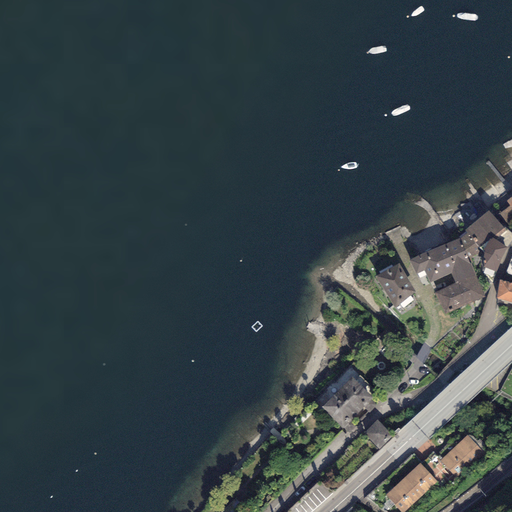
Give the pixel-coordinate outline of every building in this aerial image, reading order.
[(511,196),(507,201),(510,205),(500,214),(509,225),(511,222),(511,196)] [(504,227),(488,210),(464,230),(465,232),(458,237),(460,239),(469,259),(482,251),(479,248),(492,237),(504,227)] [(511,233),(504,227),(492,237),(510,248),(511,245),(511,233)] [(502,265),(510,248),(492,237),(479,248),(482,251),(484,252),(484,267),(497,272),(500,264),(502,265)] [(460,239),(409,260),(415,274),(425,271),(430,283),(451,274),(455,283),(474,274),(469,259),(460,239)] [(400,263),(375,277),(395,308),(416,293),(400,263)] [(474,274),(455,283),(435,293),(445,315),(485,296),(474,274)] [(511,283),(500,280),(497,298),(511,302),(511,283)] [(352,377),(321,407),(342,429),(344,427),(349,432),(377,405),(371,399),(372,398),(352,377)] [(392,437),(377,420),(363,433),(379,450),(392,437)] [(483,452),(467,435),(441,460),(457,477),(483,452)] [(421,463),(386,495),(401,511),(403,511),(437,481),(421,463)]
